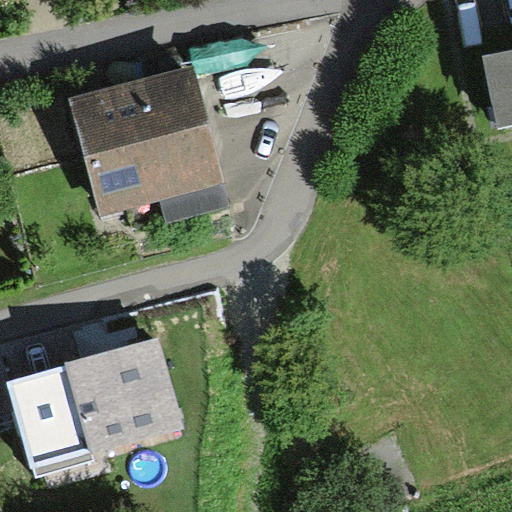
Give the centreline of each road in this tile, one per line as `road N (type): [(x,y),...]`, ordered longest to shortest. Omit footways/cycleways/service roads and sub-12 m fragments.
road 1 (residential): [(371,0),(278,218),(242,259),(0,331)]
road 2 (residential): [(290,0),(0,58)]
